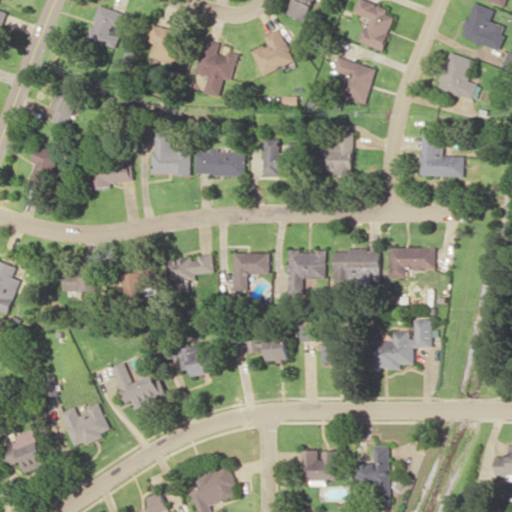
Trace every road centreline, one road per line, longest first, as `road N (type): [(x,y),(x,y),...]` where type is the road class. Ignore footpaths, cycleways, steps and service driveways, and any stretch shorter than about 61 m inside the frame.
road 1 (residential): [(40,511),(200,427),(275,407),(511,407)]
road 2 (residential): [(0,213),(70,230),(223,213),(467,210)]
road 3 (residential): [(395,211),(398,127),(444,0)]
road 4 (tertiary): [(0,149),(56,0)]
